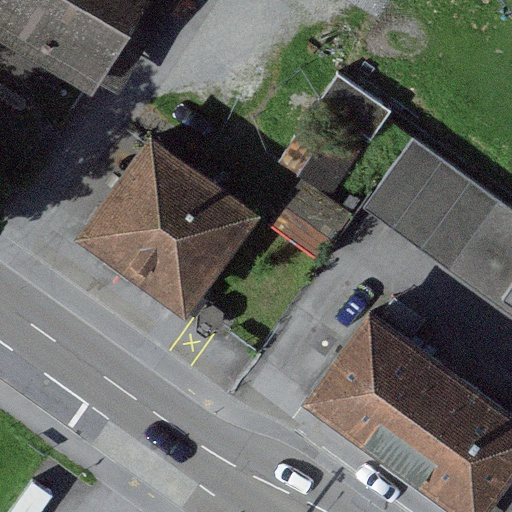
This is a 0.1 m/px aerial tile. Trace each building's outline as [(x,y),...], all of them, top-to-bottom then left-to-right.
[(0,0),(0,32),(71,75),(87,84),(93,87),(99,77),(117,87),(167,0),(355,0),(376,12),(383,0),(0,0)] [(388,110),(335,75),(316,102),(369,138),(388,110)] [(331,196),(365,146),(313,111),(279,161),(331,196)] [(511,209),(412,139),(362,209),(499,305),(504,298),(511,286),(511,209)] [(255,219),(147,144),(79,241),(186,316),(255,219)] [(349,217),(302,185),(272,228),(320,261),(349,217)] [(227,318),(210,306),(199,321),(216,333),(227,318)] [(511,511),(511,404),(383,308),(315,399),(466,511),(511,511)] [(39,511),(50,497),(31,483),(10,511),(39,511)]
